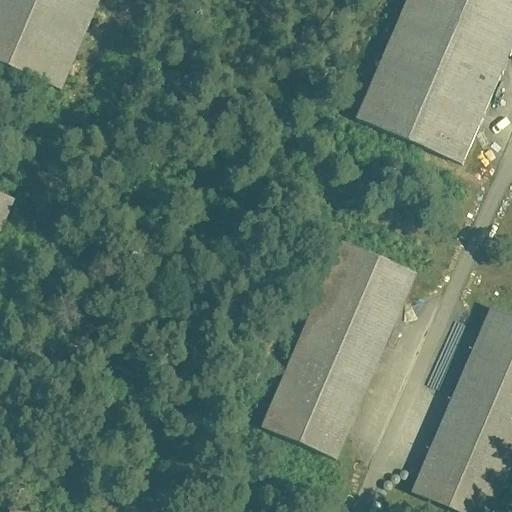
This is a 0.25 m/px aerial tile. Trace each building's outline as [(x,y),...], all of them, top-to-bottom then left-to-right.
[(0,0),(0,77),(63,105),(108,0),(0,0)] [(511,0),(406,0),(352,125),(464,173),(511,62),(511,0)] [(0,255),(18,216),(0,208),(0,255)] [(262,448),(338,480),(421,285),(345,253),(262,448)] [(411,502),(434,511),(509,511),(511,505),(511,317),(493,310),(411,502)]
